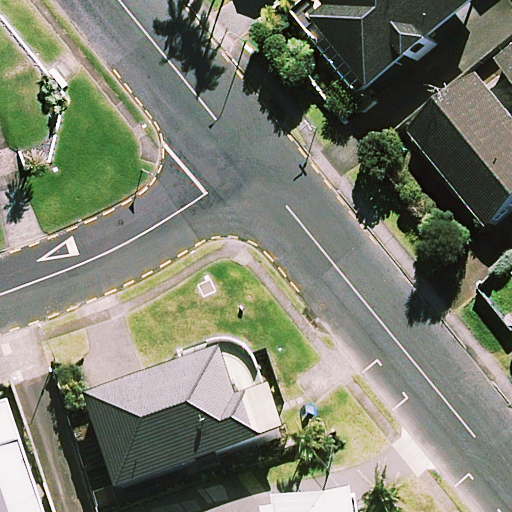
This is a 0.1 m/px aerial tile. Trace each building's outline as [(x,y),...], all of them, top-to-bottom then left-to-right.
[(487,0),(324,0),(303,18),(368,97),(487,0)] [(511,53),(502,62),(511,73),(511,53)] [(511,208),(511,112),(483,75),(413,129),(489,226),(511,208)] [(256,362),(251,355),(243,348),(235,346),(227,346),(216,347),(190,358),(182,367),(184,373),(89,404),(118,494),(287,438),(272,393),(267,395),(258,368),(256,362)] [(46,511),(16,415),(0,420),(0,511),(46,511)]
